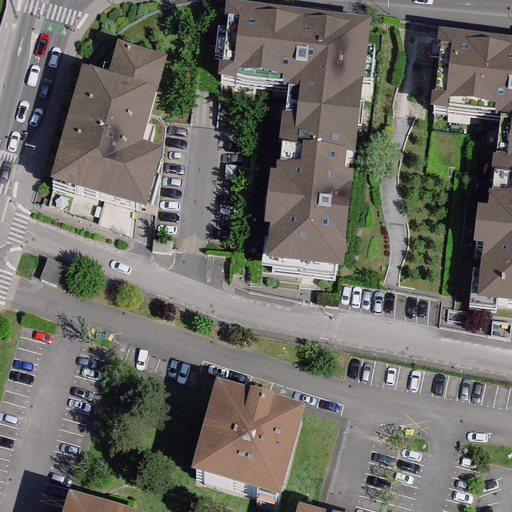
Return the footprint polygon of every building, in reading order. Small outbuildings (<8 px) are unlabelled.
[(315,271),(335,273),(338,247),(342,248),(350,183),(333,181),(336,162),(352,163),(366,33),(286,24),(229,18),(222,78),(290,85),(285,127),(295,128),(288,187),(278,185),(271,247),(274,247),(272,266),(315,271)] [(511,54),(505,54),(442,46),(434,106),(501,114),(497,155),(507,156),(501,205),(491,204),(479,305),(511,308),(511,54)] [(81,91),(54,183),(76,189),(74,194),(119,207),(137,212),(153,158),(138,153),(163,66),(119,53),(109,88),(91,83),(88,93),(81,91)] [(160,159),(153,158),(137,212),(149,215),(156,217),(160,159)] [(170,255),(171,244),(153,242),(152,253),(170,255)] [(65,267),(50,262),(43,280),(59,286),(65,267)] [(217,396),(194,477),(274,500),(297,419),(217,396)]
